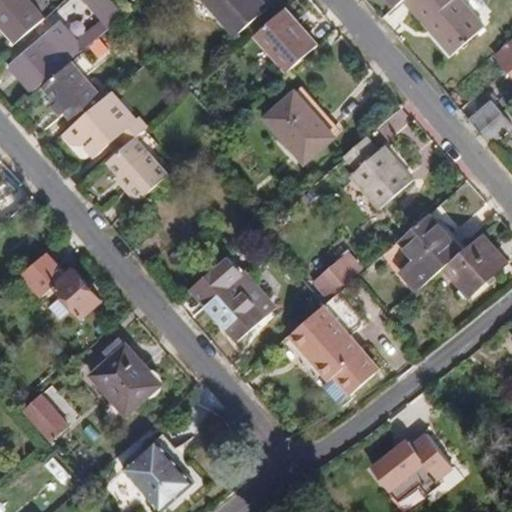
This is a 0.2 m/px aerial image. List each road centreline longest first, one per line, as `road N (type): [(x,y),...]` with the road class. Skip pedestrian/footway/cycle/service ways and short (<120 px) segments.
road 1 (residential): [(0,128),(292,467)]
road 2 (residential): [(511,304),(292,467)]
road 3 (residential): [(340,0),(511,198)]
